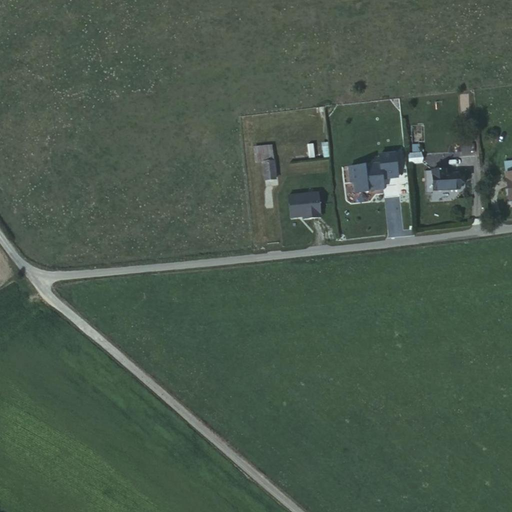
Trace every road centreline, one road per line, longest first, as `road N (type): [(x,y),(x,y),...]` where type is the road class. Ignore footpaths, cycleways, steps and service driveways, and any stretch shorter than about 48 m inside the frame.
road 1 (residential): [(34,278),(511,224)]
road 2 (unclassified): [(298,511),(34,278)]
